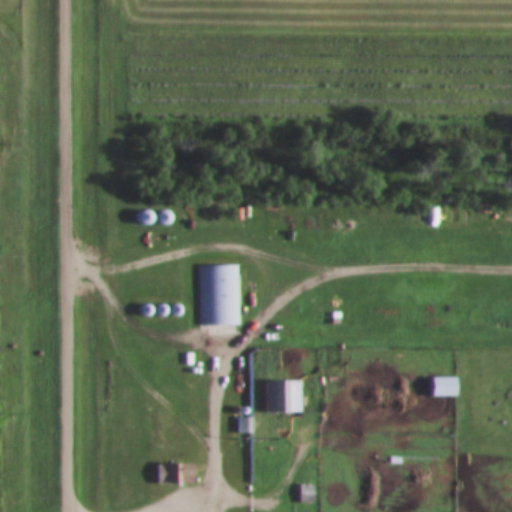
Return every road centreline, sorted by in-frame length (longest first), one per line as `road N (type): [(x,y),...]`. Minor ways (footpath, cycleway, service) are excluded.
road 1 (residential): [(67,511),(64,0)]
road 2 (track): [(511,269),(342,269),(302,287),(215,367)]
road 3 (track): [(66,257),(108,294),(122,362),(212,451)]
